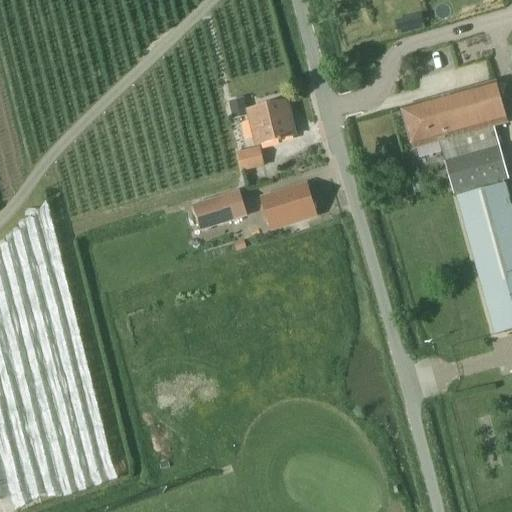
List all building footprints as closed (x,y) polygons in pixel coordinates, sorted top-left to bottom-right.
[(453,194),(456,194),(504,180),(508,179),(494,128),(507,124),(495,83),(401,109),(413,150),(439,143),(453,194)] [(240,94),(227,98),(230,114),(244,108),(240,94)] [(247,112),(247,113),(255,147),(297,137),(288,102),(247,112)] [(260,149),(237,154),(242,173),(265,168),(260,149)] [(511,330),(511,210),(505,184),(504,180),(456,194),(457,198),(456,198),(494,335),(511,330)] [(307,187),(261,200),(271,230),(316,216),(307,187)] [(191,212),(199,234),(247,216),(239,194),(191,212)] [(244,243),(234,245),(236,251),(246,248),(244,243)] [(0,383),(29,500),(38,498),(0,347),(0,383)] [(0,438),(17,505),(25,503),(0,403),(0,438)]
